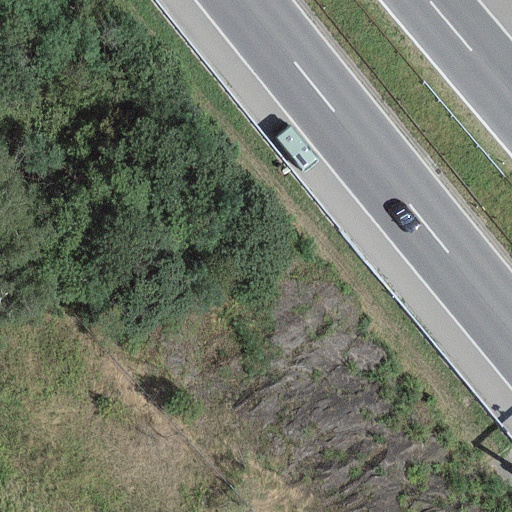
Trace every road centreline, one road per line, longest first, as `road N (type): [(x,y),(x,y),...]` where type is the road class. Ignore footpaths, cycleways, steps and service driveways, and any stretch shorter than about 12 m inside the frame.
road 1 (motorway): [(244,0),(511,333)]
road 2 (motorway): [(511,104),(425,0)]
